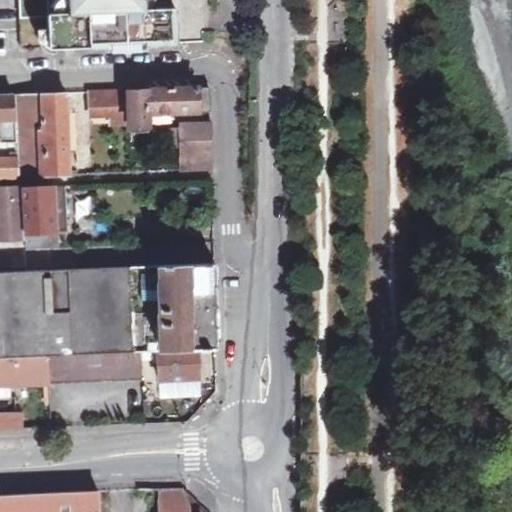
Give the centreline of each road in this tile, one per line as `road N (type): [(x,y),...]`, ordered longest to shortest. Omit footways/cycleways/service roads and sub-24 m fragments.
road 1 (residential): [(0,79),(217,74),(226,243),(267,251)]
road 2 (residential): [(0,469),(191,462),(252,447)]
road 3 (residential): [(252,447),(188,441),(0,461)]
road 4 (tertiary): [(267,251),(272,0)]
road 5 (tertiary): [(252,447),(264,379),(267,251)]
